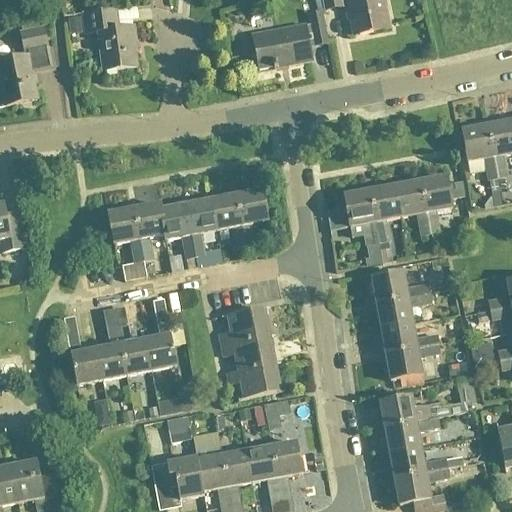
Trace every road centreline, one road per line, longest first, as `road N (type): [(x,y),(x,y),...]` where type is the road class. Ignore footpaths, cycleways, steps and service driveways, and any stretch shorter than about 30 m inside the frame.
road 1 (residential): [(350,511),(309,259)]
road 2 (residential): [(74,302),(309,259)]
road 3 (residential): [(289,114),(511,64)]
road 4 (residential): [(0,146),(177,129)]
road 5 (residential): [(309,259),(289,114)]
